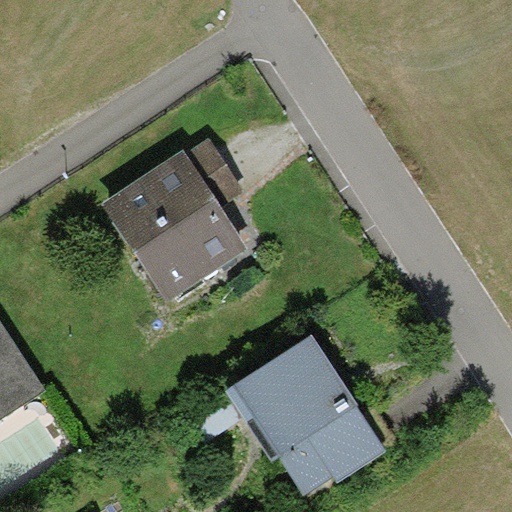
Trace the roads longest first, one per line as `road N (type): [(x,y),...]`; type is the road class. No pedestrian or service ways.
road 1 (residential): [(263,29),(511,432)]
road 2 (residential): [(263,29),(0,195)]
